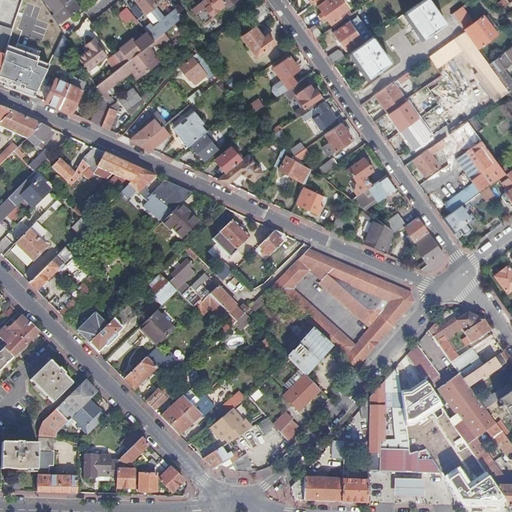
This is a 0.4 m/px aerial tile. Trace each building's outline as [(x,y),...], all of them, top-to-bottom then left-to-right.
[(62,23),(80,8),(74,0),(61,0),(58,3),(59,6),(53,11),(55,14),(55,15),(62,23)] [(158,4),(153,0),(141,0),(142,1),(139,4),(147,13),(158,4)] [(204,0),(197,6),(192,10),(204,24),(214,17),(213,14),(226,4),(227,7),(236,0),(204,0)] [(332,24),(334,27),(352,15),(341,0),(333,0),(330,2),(328,0),(327,0),(319,6),(323,12),(319,15),(323,20),(327,18),(331,24),(332,24)] [(446,23),(429,0),(423,0),(406,13),(424,39),(446,23)] [(452,14),(464,30),(473,23),(461,7),(452,14)] [(124,11),(129,17),(132,14),(127,8),(124,11)] [(179,20),(183,17),(176,9),(147,33),(154,42),(154,41),(164,33),(175,24),(179,20)] [(135,25),(138,22),(132,14),(129,17),(135,25)] [(346,50),(349,53),(351,52),(372,36),(358,16),(350,22),(349,21),(333,33),(345,50),(346,50)] [(465,31),(478,49),(482,46),(482,45),(497,34),(484,16),(473,23),(464,30),(465,31)] [(196,40),(179,20),(175,24),(179,29),(183,34),(191,44),(196,40)] [(11,36),(13,29),(3,26),(1,32),(11,36)] [(264,38),(255,28),(243,37),(257,57),(275,44),(268,35),(264,38)] [(479,71),(488,64),(478,49),(465,31),(430,57),(437,68),(463,50),(479,71)] [(154,42),(147,33),(136,42),(133,39),(120,49),(120,50),(115,54),(115,55),(123,66),(148,46),(154,42)] [(168,38),(164,33),(154,41),(158,46),(168,38)] [(70,44),(67,39),(64,35),(54,55),(62,59),(70,44)] [(372,36),(351,52),(369,77),(390,62),(372,36)] [(90,50),(79,59),(89,70),(108,56),(97,42),(89,48),(90,50)] [(297,47),(293,42),(282,50),(286,55),(297,47)] [(102,127),(110,131),(118,108),(114,105),(113,106),(111,103),(112,102),(110,98),(109,99),(105,93),(131,73),(137,79),(159,62),(148,46),(123,66),(116,71),(97,87),(105,101),(109,109),(102,127)] [(511,47),(489,65),(509,92),(511,89),(511,80),(503,68),(511,61),(511,47)] [(328,57),(333,64),(345,56),(341,50),(338,50),(328,57)] [(198,56),(197,54),(195,55),(180,68),(189,80),(191,79),(195,85),(206,76),(208,79),(216,73),(205,60),(199,66),(194,60),(198,56)] [(116,71),(123,66),(115,55),(108,60),(116,71)] [(286,91),(299,82),(293,74),(299,70),(290,57),(274,69),(287,87),(284,90),(285,92),(286,91)] [(475,75),(495,102),(509,92),(489,65),(479,72),(475,75)] [(411,75),(409,71),(398,79),(401,84),(409,78),(408,77),(411,75)] [(314,91),(306,78),(299,82),(286,91),(291,99),(291,103),(300,118),(302,117),(324,102),(316,89),(314,91)] [(59,108),(70,85),(56,79),(46,102),(59,108)] [(388,113),(389,113),(407,101),(406,100),(393,82),(376,95),(388,113)] [(59,108),(72,114),(82,91),(83,87),(80,86),(79,89),(70,85),(59,108)] [(132,90),(119,100),(127,110),(141,100),(132,90)] [(133,117),(153,94),(150,90),(141,100),(127,110),(133,117)] [(192,104),(202,95),(199,91),(188,99),(192,104)] [(257,98),(247,105),(252,112),(262,105),(257,98)] [(95,124),(102,127),(109,109),(105,101),(102,106),(95,124)] [(389,113),(401,131),(422,117),(420,115),(418,117),(407,101),(389,113)] [(336,120),(324,102),(302,117),(305,122),(312,117),(320,130),(336,120)] [(0,124),(13,112),(6,108),(1,106),(0,106),(0,124)] [(41,124),(13,112),(0,124),(0,131),(2,133),(4,128),(27,139),(41,124)] [(191,144),(207,132),(202,126),(204,124),(195,112),(186,118),(187,120),(182,125),(180,123),(174,128),(176,135),(178,137),(177,138),(185,149),(191,144)] [(141,145),(163,127),(166,124),(157,113),(143,125),(145,128),(131,140),(141,145)] [(422,117),(401,131),(414,149),(432,137),(421,121),(423,119),(422,117)] [(474,117),(467,122),(476,134),(483,129),(474,117)] [(467,122),(413,160),(426,178),(440,167),(432,155),(446,145),(451,154),(464,144),(469,151),(482,141),(476,134),(467,122)] [(50,128),(41,124),(27,139),(37,147),(41,142),(42,140),(50,128)] [(352,139),(341,124),(325,135),(337,151),(352,139)] [(141,145),(152,150),(170,135),(163,127),(141,145)] [(215,132),(212,127),(207,132),(191,144),(204,160),(218,149),(207,136),(209,134),(210,136),(215,132)] [(54,130),(50,128),(42,140),(45,142),(54,130)] [(70,137),(65,135),(56,146),(59,149),(70,137)] [(491,185),(500,179),(506,174),(501,168),(482,141),(469,151),(468,152),(483,174),(491,185)] [(295,157),(306,149),(301,143),(292,151),(295,157)] [(0,156),(0,165),(14,152),(16,150),(17,148),(13,144),(0,156)] [(472,182),(483,174),(468,152),(469,151),(464,144),(451,154),(472,182)] [(226,173),(242,160),(231,147),(216,160),(226,173)] [(105,153),(94,148),(83,160),(85,163),(81,167),(86,172),(104,155),(105,153)] [(310,153),(307,149),(306,149),(295,157),(300,161),(310,153)] [(45,150),(28,167),(34,173),(46,162),(51,156),(45,150)] [(125,162),(105,153),(104,155),(98,168),(131,183),(143,171),(125,162)] [(218,180),(228,184),(241,173),(254,181),(263,172),(248,154),(242,160),(226,173),(218,180)] [(320,176),(337,165),(333,158),(314,172),(320,176)] [(358,196),(372,186),(365,177),(373,171),(364,158),(358,163),(357,162),(354,164),(354,165),(348,170),(357,182),(355,192),(358,196)] [(60,159),(52,167),(71,187),(78,179),(74,175),(75,174),(60,159)] [(303,166),(291,159),(289,164),(285,161),(280,170),(302,183),(307,175),(301,171),(303,166)] [(506,174),(511,183),(511,171),(510,173),(504,166),(501,168),(506,174)] [(156,176),(143,171),(131,183),(121,193),(121,196),(124,199),(128,199),(135,191),(138,194),(156,176)] [(488,187),(491,185),(483,174),(472,182),(474,184),(480,193),(488,187)] [(511,201),(511,202),(511,183),(506,174),(500,179),(505,185),(503,186),(508,192),(504,195),(502,197),(506,203),(508,202),(511,201)] [(388,178),(386,176),(372,186),(358,196),(352,200),(363,209),(377,198),(379,201),(386,195),(387,196),(389,194),(393,191),(394,192),(397,190),(392,184),(391,184),(388,179),(388,178)] [(26,182),(8,199),(16,207),(25,197),(35,206),(49,192),(37,180),(31,187),(26,182)] [(169,182),(165,180),(150,197),(152,199),(154,197),(173,212),(181,205),(192,193),(169,182)] [(452,214),(458,209),(472,199),(480,193),(474,184),(445,205),(452,214)] [(322,196),(303,187),(296,204),(317,214),(322,205),(319,203),(322,196)] [(483,197),(490,206),(498,200),(488,187),(480,193),(483,197)] [(475,203),(483,197),(480,193),(472,199),(475,203)] [(154,197),(152,199),(144,207),(163,222),(173,212),(154,197)] [(365,210),(379,201),(377,198),(363,209),(365,210)] [(0,206),(0,226),(0,222),(16,207),(8,199),(0,206)] [(173,212),(163,222),(171,230),(176,226),(185,236),(199,223),(181,205),(173,212)] [(443,220),(454,234),(460,230),(464,235),(472,228),(458,209),(452,214),(443,220)] [(114,222),(103,211),(96,218),(99,222),(106,229),(114,222)] [(404,227),(406,225),(398,214),(384,224),(391,230),(395,233),(404,227)] [(344,219),(337,216),(331,231),(339,234),(344,219)] [(428,233),(417,217),(406,225),(404,227),(415,242),(428,233)] [(488,236),(503,224),(498,217),(483,229),(488,236)] [(89,225),(82,218),(72,229),(79,235),(89,225)] [(96,218),(89,225),(79,235),(83,239),(99,222),(96,218)] [(391,230),(384,224),(376,218),(366,242),(382,250),(391,230)] [(250,238),(232,220),(219,234),(236,252),(250,238)] [(29,230),(15,244),(33,262),(47,247),(29,230)] [(285,235),(275,231),(259,247),(264,253),(262,255),(264,257),(266,255),(268,256),(281,242),(279,241),(285,235)] [(444,255),(431,237),(417,248),(426,261),(418,268),(425,271),(433,270),(443,263),(444,255)] [(213,273),(187,247),(184,251),(212,278),(215,274),(213,273)] [(66,248),(36,278),(30,284),(37,291),(58,270),(59,272),(75,257),(66,248)] [(347,267),(308,250),(269,290),(308,326),(331,346),(356,368),(371,351),(361,342),(356,347),(293,291),(296,285),(296,284),(309,271),(322,281),(320,284),(371,329),(366,334),(378,344),(390,329),(414,302),(412,294),(347,267)] [(193,266),(187,260),(171,276),(176,282),(193,266)] [(223,262),(213,273),(215,274),(223,282),(233,273),(223,262)] [(511,288),(511,272),(507,266),(495,276),(507,292),(511,288)] [(156,279),(153,281),(145,289),(162,306),(177,291),(160,274),(156,279)] [(80,288),(88,296),(99,285),(91,277),(80,288)] [(88,296),(83,301),(88,306),(105,290),(100,284),(99,285),(88,296)] [(245,313),(248,310),(244,305),(236,313),(233,309),(236,306),(219,289),(220,287),(218,286),(218,287),(215,285),(210,290),(212,292),(210,295),(228,313),(232,317),(236,322),(245,313)] [(191,288),(183,297),(196,310),(197,308),(204,301),(191,288)] [(210,295),(204,301),(197,308),(204,316),(211,309),(221,319),(228,313),(210,295)] [(73,300),(59,314),(64,319),(79,305),(73,300)] [(174,331),(156,312),(140,328),(158,347),(174,331)] [(95,313),(77,332),(89,344),(108,326),(95,313)] [(251,320),(245,313),(236,322),(234,324),(240,331),(251,320)] [(471,343),(490,330),(483,320),(468,314),(441,332),(434,324),(428,331),(459,373),(464,379),(484,365),(472,348),(458,357),(447,342),(454,336),(453,335),(461,329),(471,343)] [(108,326),(89,344),(99,354),(105,347),(107,348),(119,336),(118,335),(124,329),(123,328),(124,326),(122,324),(121,325),(119,324),(124,320),(119,315),(108,326)] [(29,324),(22,317),(16,322),(15,321),(13,323),(14,324),(8,330),(6,327),(0,332),(0,337),(7,345),(29,324)] [(236,322),(232,317),(219,330),(224,335),(234,324),(236,322)] [(7,345),(0,352),(0,370),(38,333),(29,324),(7,345)] [(331,346),(308,326),(284,353),(291,360),(306,375),(331,346)] [(371,351),(378,344),(366,334),(360,341),(361,342),(371,351)] [(273,342),(268,336),(261,343),(266,349),(273,342)] [(426,382),(427,384),(441,375),(418,343),(408,355),(426,382)] [(133,347),(112,367),(124,380),(145,359),(133,347)] [(166,359),(156,349),(145,359),(124,380),(134,390),(155,369),(155,367),(159,364),(160,365),(166,359)] [(501,358),(499,355),(484,365),(464,379),(469,387),(484,376),(485,377),(501,367),(497,361),(501,358)] [(59,371),(49,362),(30,381),(53,403),(72,385),(63,375),(64,374),(59,370),(59,371)] [(394,449),(409,450),(409,449),(406,426),(401,393),(397,367),(384,383),(370,398),(370,412),(369,423),(369,442),(369,452),(379,452),(379,449),(379,440),(385,440),(384,439),(384,430),(385,430),(385,428),(384,428),(384,419),(385,418),(384,417),(384,408),(385,407),(385,393),(393,392),(394,439),(394,449)] [(496,424),(486,410),(469,387),(464,379),(459,373),(439,389),(458,414),(451,419),(468,445),(476,438),(488,430),(496,424)] [(321,391),(306,375),(285,396),(299,412),(321,391)] [(91,388),(85,381),(43,423),(39,432),(39,437),(54,438),(57,438),(58,433),(74,417),(90,401),(91,400),(97,394),(91,388)] [(158,390),(146,402),(151,407),(163,395),(172,386),(168,382),(159,391),(158,390)] [(409,393),(401,393),(406,426),(414,425),(442,407),(427,384),(426,382),(409,393)] [(254,401),(262,395),(257,389),(249,395),(254,401)] [(511,392),(509,394),(499,401),(511,421),(511,392)] [(163,395),(151,407),(156,412),(168,400),(163,395)] [(215,407),(204,395),(204,396),(199,400),(192,406),(201,415),(200,416),(203,418),(215,407)] [(233,409),(244,400),(239,395),(224,407),(229,412),(233,409)] [(171,427),(192,406),(183,397),(161,417),(171,427)] [(99,409),(91,400),(90,401),(99,410),(99,409)] [(99,410),(90,401),(74,417),(83,428),(81,430),(87,436),(104,419),(97,412),(99,410)] [(180,435),(200,416),(201,415),(192,406),(171,427),(180,435)] [(107,416),(99,409),(99,410),(97,412),(104,419),(107,416)] [(244,422),(233,409),(229,412),(210,428),(221,441),(224,439),(229,444),(253,428),(245,420),(244,422)] [(290,444),(299,435),(290,425),(295,419),(289,412),(274,425),(275,427),(282,435),(290,444)] [(274,425),(268,419),(257,426),(263,435),(275,427),(274,425)] [(494,438),(502,432),(496,424),(488,430),(494,438)] [(141,438),(134,431),(120,444),(127,452),(141,438)] [(511,507),(511,444),(502,432),(494,438),(493,439),(511,463),(511,486),(510,487),(510,484),(482,446),(473,453),(485,471),(499,491),(510,508),(511,507)] [(39,437),(38,444),(38,473),(37,492),(57,493),(76,493),(77,477),(48,477),(48,466),(52,466),(54,438),(39,437)] [(141,438),(127,452),(118,461),(126,464),(130,461),(131,462),(149,445),(141,438)] [(468,445),(473,453),(482,446),(476,438),(468,445)] [(344,455),(369,456),(369,452),(369,442),(344,441),(344,446),(344,455)] [(2,443),(2,445),(1,470),(18,470),(18,472),(38,473),(38,444),(24,444),(23,442),(17,442),(17,443),(2,443)] [(410,454),(426,449),(423,444),(409,449),(409,450),(410,454)] [(343,459),(344,455),(344,446),(333,446),(333,459),(343,459)] [(214,470),(221,465),(229,460),(231,464),(244,456),(243,453),(239,455),(237,452),(232,455),(231,452),(227,455),(222,448),(204,460),(210,465),(214,470)] [(368,472),(413,473),(410,454),(409,450),(394,449),(379,449),(379,452),(369,452),(369,456),(368,472)] [(413,473),(443,474),(426,449),(410,454),(413,473)] [(117,477),(117,470),(117,462),(110,462),(110,456),(85,455),(85,477),(96,478),(97,476),(117,477)] [(231,471),(253,473),(247,455),(244,456),(231,464),(229,460),(221,465),(231,471)] [(152,460),(141,471),(148,474),(153,468),(157,465),(152,460)] [(355,502),(367,503),(367,496),(368,481),(347,480),(348,466),(343,466),(343,480),(342,502),(355,502)] [(172,492),(184,481),(171,468),(159,479),(172,492)] [(117,477),(116,488),(134,489),(134,470),(117,470),(117,477)] [(480,503),(499,491),(485,471),(479,475),(476,472),(472,475),(474,478),(469,481),(467,478),(463,480),(463,482),(459,484),(457,481),(449,484),(454,490),(460,488),(467,483),(480,503)] [(156,474),(148,474),(139,474),(139,494),(145,494),(145,492),(156,492),(156,474)] [(325,501),(342,502),(343,480),(300,478),(292,488),(296,500),(325,501)] [(475,507),(483,507),(480,503),(467,483),(460,488),(468,506),(475,507)]
